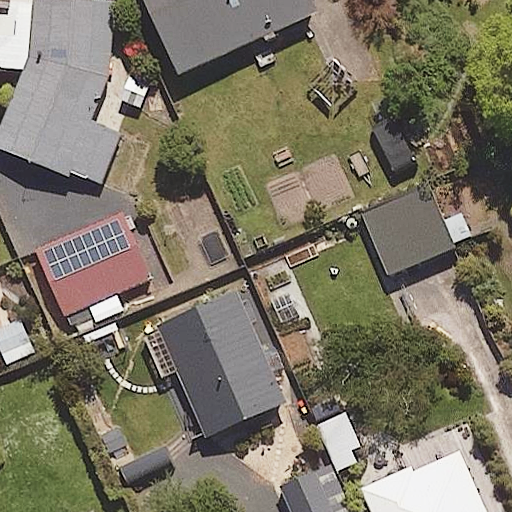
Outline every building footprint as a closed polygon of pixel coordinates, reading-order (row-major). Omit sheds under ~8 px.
[(118,131),(88,120),(108,67),(111,0),(35,0),(27,23),(0,12),(0,64),(20,72),(0,129),(0,146),(100,182),(118,131)] [(311,9),(306,0),(144,0),(176,71),(311,9)] [(440,177),(358,213),(388,282),(471,246),(440,177)] [(153,275),(125,211),(35,250),(63,313),(88,302),(97,323),(118,313),(110,294),(153,275)] [(281,400),(235,287),(140,326),(158,369),(174,363),(202,433),(281,400)] [(33,352),(18,319),(0,326),(0,349),(6,363),(33,352)] [(364,456),(345,410),(316,422),(335,468),(364,456)] [(482,511),(458,449),(359,488),(368,511),(482,511)] [(330,511),(313,469),(278,484),(289,511),(330,511)]
